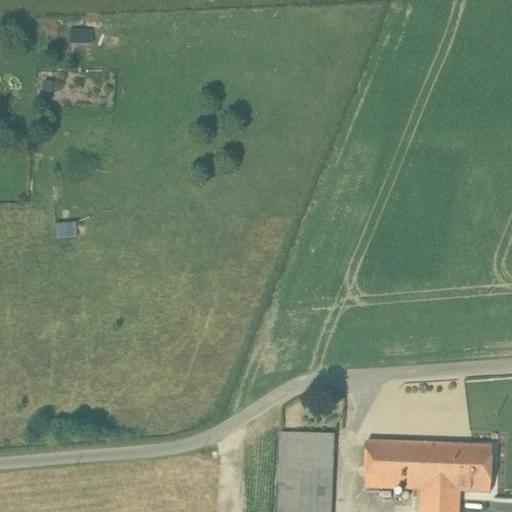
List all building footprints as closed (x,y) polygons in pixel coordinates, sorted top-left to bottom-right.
[(334,435),(282,434),(280,469),(332,471),(334,435)] [(445,446),(366,443),(364,489),(421,491),(444,492),(445,446)] [(492,448),(445,446),(444,492),(459,492),(490,493),(492,448)] [(330,511),(332,471),(280,469),(278,511),(330,511)] [(444,492),(421,491),(420,511),(458,511),(459,492),(444,492)]
